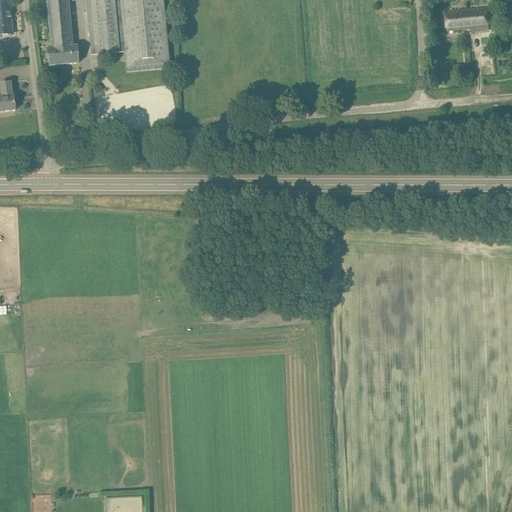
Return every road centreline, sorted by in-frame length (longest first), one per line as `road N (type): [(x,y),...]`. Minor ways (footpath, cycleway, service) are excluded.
road 1 (tertiary): [(511,184),(45,186)]
road 2 (unclassified): [(47,167),(243,124),(418,104)]
road 3 (unclassified): [(47,167),(26,0)]
